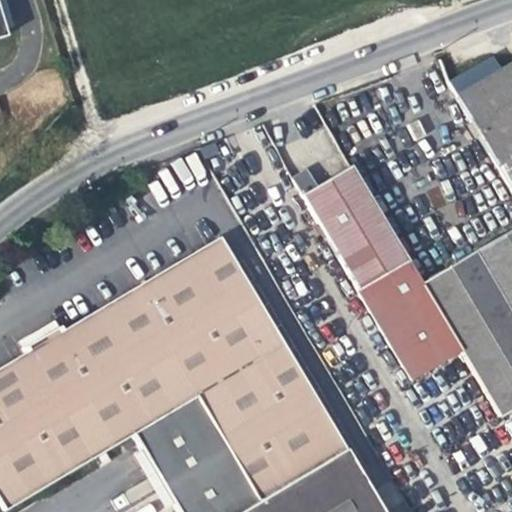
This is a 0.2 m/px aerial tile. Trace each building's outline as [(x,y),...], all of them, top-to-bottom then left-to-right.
[(2,0),(0,0),(0,26),(10,23),(2,0)] [(511,199),(511,64),(498,72),(489,59),(445,85),(511,199)] [(343,298),(401,263),(345,169),(302,194),(292,178),(277,188),(343,298)] [(301,192),(315,183),(306,169),(292,178),(301,192)] [(511,229),(418,284),(495,417),(511,406),(511,229)] [(381,511),(216,237),(59,332),(54,328),(21,347),(23,353),(0,367),(0,505),(3,511),(132,435),(140,449),(173,505),(176,511),(381,511)] [(401,263),(343,298),(397,387),(455,352),(401,263)] [(157,511),(173,505),(140,449),(122,458),(153,511),(157,511)]
